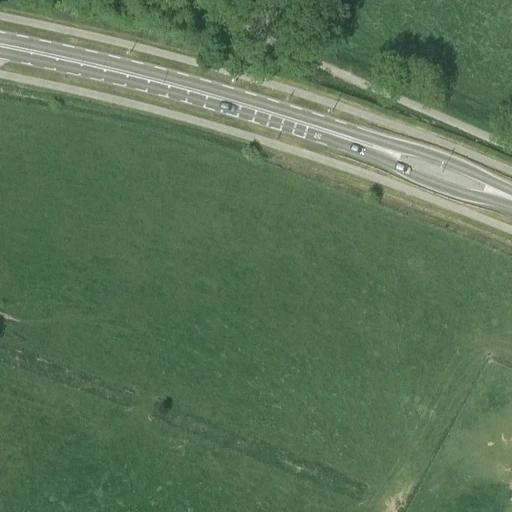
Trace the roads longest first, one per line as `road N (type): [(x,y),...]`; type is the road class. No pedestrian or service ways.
road 1 (primary): [(365,145),(148,79),(0,46)]
road 2 (primary): [(365,145),(424,182),(511,206)]
road 3 (primary): [(511,193),(427,153),(365,145)]
